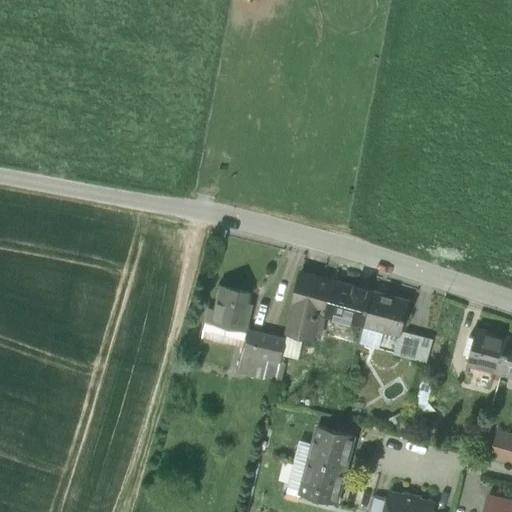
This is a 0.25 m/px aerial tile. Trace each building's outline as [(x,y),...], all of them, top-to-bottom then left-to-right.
[(315,334),(319,314),(322,302),(320,295),(324,279),(301,272),(287,334),(304,337),(309,334),(309,332),(315,334)] [(319,314),(325,315),(334,281),(324,279),(320,295),(322,302),(319,314)] [(325,316),(364,326),(372,292),(334,281),(325,315),(325,316)] [(205,323),(241,332),(241,329),(247,305),(250,295),(219,287),(212,313),(207,312),(205,323)] [(409,302),(372,292),(364,326),(400,335),(409,302)] [(253,306),(247,305),(241,329),(246,330),(247,330),(253,306)] [(269,361),(280,364),(286,339),(247,330),(246,330),(241,354),(269,361)] [(469,364),(502,372),(510,340),(477,331),(475,338),(471,354),(469,364)] [(395,355),(427,363),(432,344),(400,335),(395,355)] [(471,354),(475,338),(468,336),(464,353),(471,354)] [(502,372),(511,375),(511,340),(510,340),(502,372)] [(236,372),(265,379),(269,361),(241,354),(236,372)] [(300,495),(336,504),(354,435),(318,426),(300,495)] [(492,458),(511,463),(511,435),(499,432),(492,458)] [(432,511),(434,505),(419,501),(420,498),(405,494),(404,497),(389,493),(387,500),(384,511),(432,511)] [(384,511),(387,500),(374,497),(370,511),(384,511)] [(490,511),(494,498),(489,497),(485,511),(490,511)] [(490,511),(511,511),(511,502),(494,498),(490,511)]
